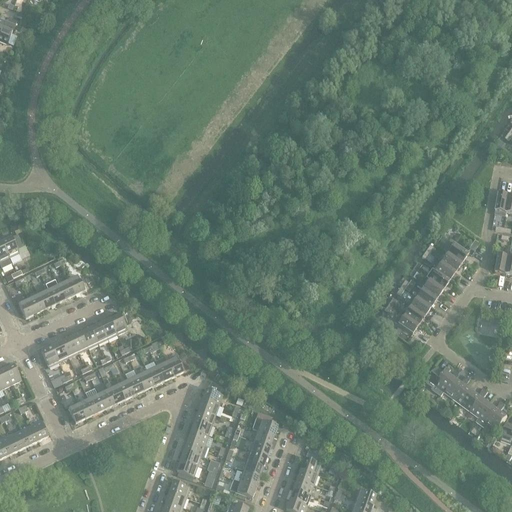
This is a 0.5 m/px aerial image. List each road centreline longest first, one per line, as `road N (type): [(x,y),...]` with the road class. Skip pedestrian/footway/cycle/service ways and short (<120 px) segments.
road 1 (unclassified): [(472,511),(44,176),(0,186)]
road 2 (residential): [(144,511),(176,402),(69,447)]
road 3 (residential): [(511,175),(497,173),(474,291)]
